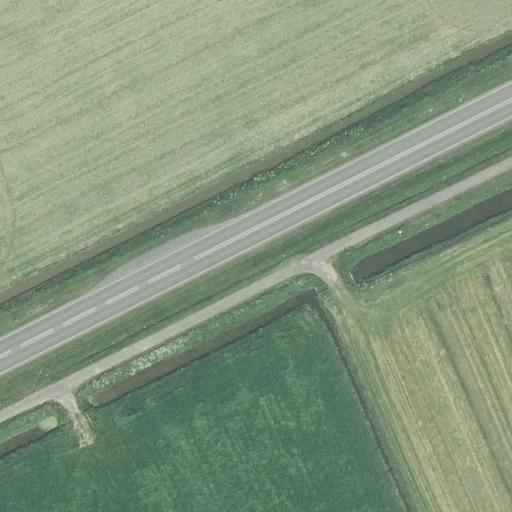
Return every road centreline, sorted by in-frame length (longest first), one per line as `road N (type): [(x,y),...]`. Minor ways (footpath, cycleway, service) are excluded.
road 1 (trunk): [(0,356),(511,99)]
road 2 (unclassified): [(0,417),(312,259)]
